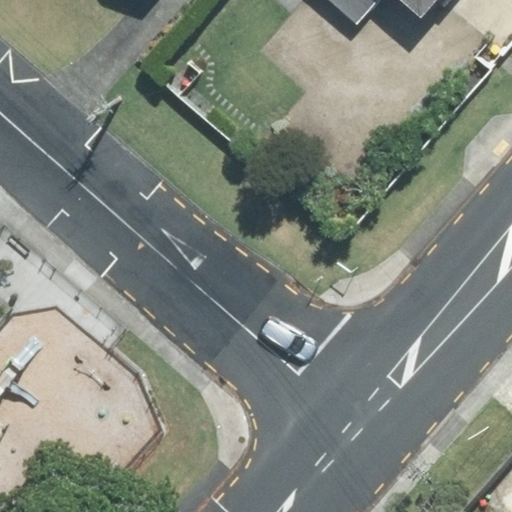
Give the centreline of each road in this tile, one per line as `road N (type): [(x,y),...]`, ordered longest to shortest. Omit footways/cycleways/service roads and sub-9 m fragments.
road 1 (residential): [(0,114),(354,427)]
road 2 (tertiary): [(456,309),(354,427)]
road 3 (tertiary): [(456,309),(471,232),(511,187)]
